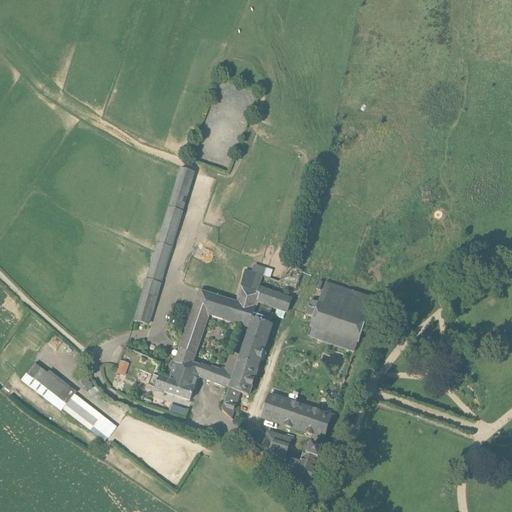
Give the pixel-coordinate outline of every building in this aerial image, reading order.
[(134,322),(148,326),(194,174),(181,169),(134,322)] [(255,301),(259,287),(262,276),(265,270),(265,269),(254,265),(251,273),(245,271),(236,303),(199,291),(169,379),(159,376),(155,389),(190,402),(198,379),(229,390),(240,357),(239,356),(231,353),(225,371),(223,370),(221,375),(203,369),(192,364),(208,316),(249,329),(255,309),(258,303),(255,301)] [(292,266),(283,284),(297,291),(306,273),(292,266)] [(265,270),(262,276),(269,279),(272,272),(265,270)] [(258,303),(267,306),(272,308),(286,313),(291,299),(259,287),(255,301),(258,303)] [(310,329),(356,345),(365,320),(318,304),(310,301),(305,316),(313,318),(310,329)] [(272,315),(270,314),(265,313),(255,309),(249,329),(239,356),(240,357),(229,390),(230,390),(241,394),(248,396),(271,326),(269,326),(272,315)] [(116,374),(124,377),(129,364),(121,361),(116,374)] [(112,432),(70,399),(73,395),(46,374),(34,365),(21,381),(60,411),(65,405),(107,439),(112,432)] [(80,382),(87,393),(92,390),(90,387),(91,387),(89,383),(88,383),(87,382),(88,381),(87,380),(86,380),(86,379),(80,382)] [(324,440),(332,418),(269,396),(261,418),(324,440)] [(238,402),(227,398),(222,412),(232,419),(238,402)] [(183,417),(186,410),(172,406),(170,413),(183,417)] [(297,463),(291,461),(287,472),(294,480),(309,484),(317,459),(318,459),(320,451),(306,446),(302,458),(299,457),(297,463)]
